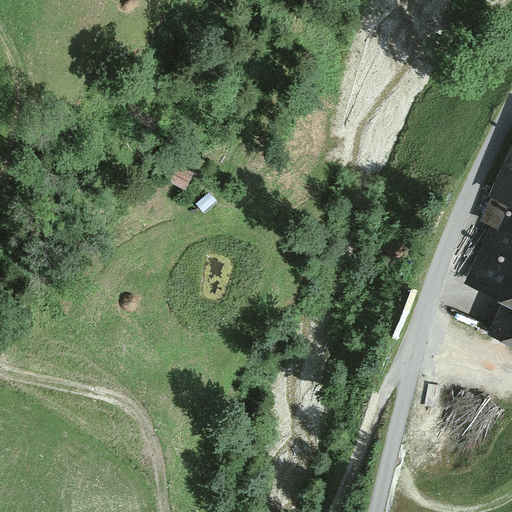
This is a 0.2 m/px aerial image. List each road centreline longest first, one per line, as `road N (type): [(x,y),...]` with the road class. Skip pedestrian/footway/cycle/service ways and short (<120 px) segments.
road 1 (unclassified): [(511,111),(417,332),(376,511)]
road 2 (track): [(0,371),(122,406),(152,431),(165,511)]
road 3 (track): [(0,17),(32,69),(37,108),(0,235)]
road 4 (track): [(330,511),(417,332)]
road 5 (track): [(511,494),(478,508),(437,507),(385,468)]
